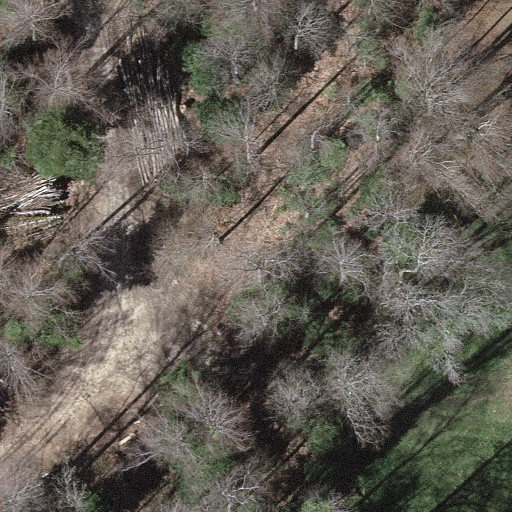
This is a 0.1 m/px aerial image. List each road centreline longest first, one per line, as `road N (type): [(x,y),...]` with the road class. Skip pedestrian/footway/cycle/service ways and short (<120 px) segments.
road 1 (track): [(0,474),(109,355),(128,309),(129,229),(89,0)]
road 2 (track): [(120,328),(511,430)]
